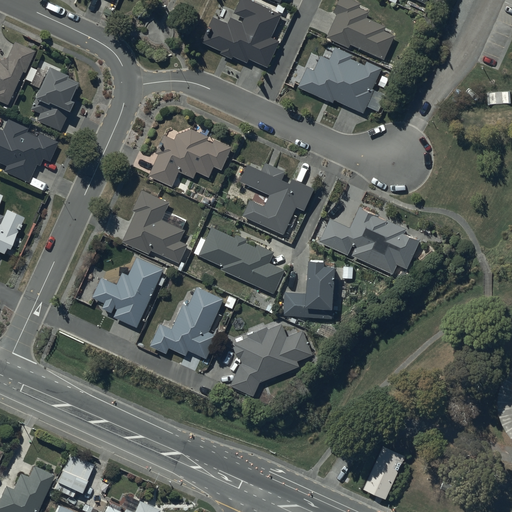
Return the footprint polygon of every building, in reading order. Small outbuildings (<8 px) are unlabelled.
[(213,20),(201,45),(221,54),(220,56),(232,62),(233,59),(247,66),(249,62),(267,71),(280,44),(271,40),(282,17),(246,0),(241,0),(234,16),(244,21),(242,25),(232,20),(228,27),(213,20)] [(337,17),(327,40),(349,50),(350,46),(385,61),(395,38),(385,33),(387,29),(367,20),(370,14),(360,10),(362,6),(348,0),(340,0),(333,15),(337,17)] [(0,104),(5,107),(8,105),(21,74),(23,76),(32,56),(24,52),(25,49),(13,43),(6,61),(0,62),(0,104)] [(307,69),(297,90),(334,107),(335,103),(364,116),(374,92),(372,92),(382,70),(366,63),(365,67),(352,61),(354,57),(335,49),(329,61),(321,57),(314,72),(307,69)] [(39,116),(36,123),(59,134),(71,108),(67,106),(74,91),(63,85),(64,82),(46,73),(29,112),(39,116)] [(0,165),(6,168),(3,174),(27,185),(35,166),(39,168),(42,161),(48,164),(56,145),(38,136),(37,139),(25,134),(26,130),(7,121),(2,134),(0,132),(0,165)] [(159,151),(149,173),(172,183),(179,168),(194,175),(197,168),(209,174),(214,163),(222,166),(232,144),(215,136),(213,140),(208,137),(209,134),(191,126),(177,131),(175,136),(164,132),(156,150),(159,151)] [(249,160),(241,178),(271,191),(265,204),(251,197),(244,212),(284,230),(296,203),(304,206),(315,183),(293,173),(290,178),(284,175),(287,168),(265,159),(262,166),(249,160)] [(137,210),(123,239),(150,251),(151,247),(180,260),(189,241),(181,237),(185,227),(162,217),(170,199),(142,186),(132,208),(137,210)] [(0,197),(0,254),(3,256),(5,252),(9,254),(24,220),(5,212),(0,223),(0,202),(2,198),(0,197)] [(330,215),(320,238),(347,251),(352,241),(357,244),(353,252),(393,270),(398,261),(408,266),(421,236),(406,229),(408,225),(360,203),(350,224),(330,215)] [(212,224),(199,252),(223,263),(222,266),(274,289),(284,267),(269,260),(274,249),(258,241),(256,245),(246,240),(248,236),(236,231),(234,234),(212,224)] [(285,288),(283,312),(332,315),(333,296),(337,297),(339,276),(335,276),(336,260),(325,259),(326,254),(308,253),(306,290),(285,288)] [(102,274),(93,295),(104,300),(102,304),(112,309),(114,304),(118,306),(114,313),(137,324),(164,267),(137,254),(128,273),(123,270),(117,281),(102,274)] [(161,320),(150,343),(167,350),(169,345),(186,352),(189,347),(207,355),(217,333),(209,329),(224,296),(198,284),(189,303),(183,300),(172,325),(161,320)] [(241,360),(231,382),(254,393),(260,379),(301,363),(299,358),(314,352),(304,326),(289,332),(284,319),(268,325),(268,323),(247,331),(248,334),(233,339),(235,342),(233,343),(239,357),(241,356),(242,360),(241,360)] [(511,368),(507,374),(500,389),(498,405),(502,421),(511,435),(511,368)] [(362,485),(386,497),(407,451),(383,440),(362,485)] [(12,486),(6,482),(0,494),(0,509),(6,511),(35,511),(55,472),(34,462),(28,474),(20,470),(12,486)] [(101,479),(89,473),(77,499),(89,504),(101,479)] [(133,509),(124,505),(121,511),(161,511),(159,511),(161,507),(138,497),(133,509)] [(82,511),(59,502),(54,511),(82,511)] [(117,511),(119,508),(107,502),(101,511),(117,511)]
